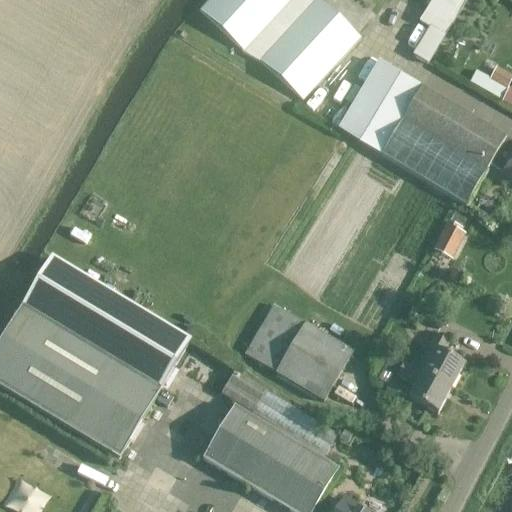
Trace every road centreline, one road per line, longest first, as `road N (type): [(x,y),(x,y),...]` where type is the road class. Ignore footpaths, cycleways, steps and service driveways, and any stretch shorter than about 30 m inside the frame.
road 1 (track): [(0,249),(129,29),(154,0)]
road 2 (unclassified): [(451,511),(511,396)]
